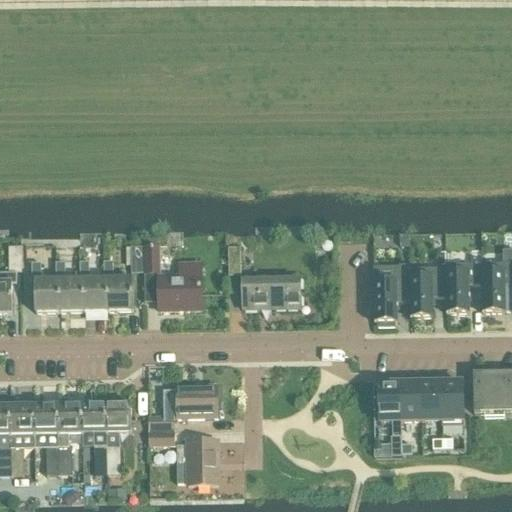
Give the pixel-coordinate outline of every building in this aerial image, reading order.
[(9,277),(0,276),(0,318),(13,318),(12,286),(17,286),(17,277),(22,277),(22,251),(9,251),(9,277)] [(133,278),(145,278),(145,252),(132,252),(133,278)] [(146,278),(161,278),(160,252),(145,252),(145,278),(146,278)] [(229,281),(242,280),(241,252),(227,252),(229,281)] [(104,284),(90,284),(89,266),(80,266),(80,285),(81,317),(105,317),(104,284)] [(134,284),(113,284),(113,266),(104,266),(104,284),(105,317),(134,316),(134,284)] [(57,317),(57,285),(42,285),(42,267),(33,267),(33,286),(37,286),(37,317),(57,317)] [(80,285),(65,285),(65,267),(57,267),(57,285),(57,317),(81,317),(80,285)] [(482,269),(482,289),(483,317),(505,317),(505,289),(511,288),(511,267),(482,268),(482,269)] [(202,315),(202,281),(201,268),(180,269),(180,281),(160,282),(160,316),(202,315)] [(469,268),(446,268),(446,272),(446,302),(447,318),(469,318),(469,290),(482,289),(482,269),(469,270),(469,268)] [(411,270),(410,271),(410,307),(411,323),(434,322),(433,302),(446,302),(446,272),(411,273),(411,270)] [(410,271),(374,271),(375,327),(378,327),(378,331),(394,331),(394,327),(398,327),(397,307),(410,307),(410,271)] [(260,313),(301,312),(301,280),(287,280),(287,285),(259,286),(259,285),(243,286),(244,314),(260,314),(260,313)] [(511,376),(489,377),(474,378),(474,383),(474,390),(474,394),(474,418),(485,418),(489,418),(489,414),(504,414),(504,417),(511,417),(511,376)] [(442,387),(421,388),(422,426),(442,425),(442,430),(442,387)] [(463,387),(442,387),(442,430),(464,430),(463,387)] [(401,388),(380,389),(380,427),(392,426),(393,441),(401,441),(402,441),(402,426),(401,388)] [(421,388),(401,388),(402,426),(422,426),(421,388)] [(159,422),(150,422),(151,435),(175,435),(175,424),(219,423),(218,390),(178,391),(178,395),(165,395),(165,422),(159,422)] [(120,478),(120,438),(133,438),(132,407),(108,408),(109,479),(120,478)] [(71,451),(85,451),(84,408),(60,409),(61,480),(72,480),(71,451)] [(95,479),(109,479),(108,408),(84,408),(85,451),(94,451),(95,479)] [(0,481),(14,482),(12,409),(0,409),(0,481)] [(24,453),(37,453),(36,409),(12,409),(14,482),(24,482),(24,453)] [(47,480),(61,480),(60,409),(36,409),(37,453),(47,453),(47,480)] [(151,451),(175,450),(175,435),(151,435),(151,451)] [(393,441),(392,441),(392,448),(392,449),(392,459),(402,459),(402,449),(401,449),(401,441),(393,441)] [(453,443),(443,444),(443,453),(453,453),(453,443)] [(443,444),(433,444),(433,454),(443,453),(443,444)] [(220,490),(220,467),(219,445),(188,446),(188,450),(178,450),(179,488),(186,488),(186,491),(220,490)] [(412,448),(402,449),(402,459),(412,458),(412,448)]
